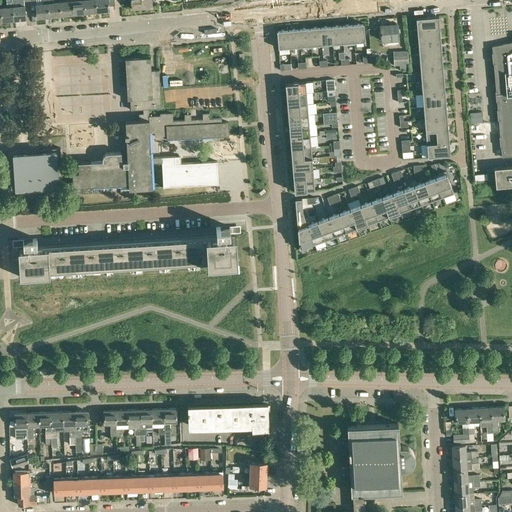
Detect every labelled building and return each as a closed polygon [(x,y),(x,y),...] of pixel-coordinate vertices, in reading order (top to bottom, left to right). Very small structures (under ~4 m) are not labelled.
[(6,0),(7,7),(0,8),(2,21),(14,20),(13,6),(12,1),(12,0),(6,0)] [(17,0),(12,0),(12,1),(13,6),(14,20),(26,19),(25,5),(18,6),(18,0),(17,0)] [(42,0),(43,4),(36,4),(37,18),(49,16),(47,0),(42,0)] [(47,0),(49,16),(61,15),(60,2),(53,3),(53,0),(47,0)] [(65,0),(66,1),(60,2),(61,15),(73,14),(71,0),(65,0)] [(71,0),(73,14),(85,13),(83,0),(71,0)] [(83,0),(85,13),(97,12),(95,0),(83,0)] [(95,0),(97,12),(109,10),(109,5),(114,5),(114,0),(95,0)] [(152,1),(151,0),(131,0),(132,8),(152,7),(152,1)] [(416,19),(417,28),(417,31),(440,29),(438,17),(416,19)] [(364,23),(353,24),(354,42),(365,41),(364,23)] [(380,39),(397,37),(396,23),(379,25),(380,39)] [(349,24),(342,25),(344,43),(354,42),(353,24),(349,24)] [(342,25),(331,26),(333,43),(344,43),(342,25)] [(328,26),(320,27),(322,44),(333,43),(331,26),(328,26)] [(313,27),(310,28),(311,45),(322,44),(320,27),(313,27)] [(299,28),(288,29),(290,47),(300,46),(299,28)] [(306,28),(299,28),(300,46),(311,45),(310,28),(306,28)] [(288,29),(277,30),(278,48),(290,47),(288,29)] [(417,31),(417,34),(418,44),(441,42),(440,29),(417,31)] [(495,45),(492,45),(494,65),(495,86),(499,122),(501,156),(511,155),(511,41),(507,43),(502,44),(496,45),(495,45)] [(418,44),(419,54),(419,56),(442,55),(441,45),(441,42),(418,44)] [(394,65),(403,64),(403,69),(408,69),(407,52),(393,53),(394,65)] [(419,56),(419,59),(420,69),(443,67),(442,63),(442,55),(419,56)] [(79,172),(72,172),(73,186),(128,183),(129,189),(153,187),(151,163),(162,162),(163,186),(218,184),(217,161),(181,163),(180,156),(151,157),(150,132),(154,132),(155,136),(166,135),(167,139),(229,135),(228,121),(221,122),(221,118),(209,118),(208,112),(202,113),(202,119),(191,119),(190,113),(184,114),(184,120),(172,120),(172,112),(160,113),(160,115),(149,116),(148,108),(160,107),(159,69),(151,70),(150,57),(125,58),(127,99),(130,99),(130,109),(143,108),(143,113),(136,113),(137,120),(125,121),(126,133),(124,133),(125,136),(126,136),(127,160),(121,161),(121,151),(108,152),(107,152),(106,153),(105,153),(105,154),(104,154),(103,155),(103,156),(102,157),(102,158),(102,159),(102,161),(78,162),(79,172)] [(420,69),(421,82),(444,80),(443,67),(420,69)] [(334,79),(326,80),(327,91),(335,90),(334,79)] [(445,89),(444,80),(421,82),(422,94),(445,92),(445,89)] [(305,82),(285,84),(286,90),(286,95),(306,93),(305,82)] [(422,94),(423,107),(446,105),(445,96),(445,92),(422,94)] [(306,93),(286,95),(286,98),(287,105),(307,104),(306,93)] [(308,114),(307,104),(287,105),(288,116),(308,114)] [(423,107),(424,119),(447,117),(446,105),(423,107)] [(309,125),(308,114),(288,116),(289,127),(309,125)] [(424,119),(425,132),(448,130),(447,117),(424,119)] [(309,125),(289,127),(290,138),(310,136),(309,125)] [(425,132),(426,144),(449,142),(448,130),(425,132)] [(310,136),(290,138),(290,148),(311,147),(310,136)] [(426,144),(428,157),(450,155),(449,145),(449,142),(426,144)] [(311,147),(290,148),(291,155),(291,159),(312,157),(311,147)] [(27,153),(27,150),(8,151),(11,189),(63,186),(60,148),(42,149),(42,152),(27,153)] [(312,157),(291,159),(292,162),(292,170),(312,168),(312,157)] [(511,165),(494,167),(496,186),(511,184),(511,165)] [(313,179),(312,168),(292,170),(293,181),(313,179)] [(453,192),(446,173),(435,177),(442,196),(453,192)] [(442,196),(435,177),(424,181),(431,200),(442,196)] [(314,190),(313,179),(293,181),(294,192),(314,190)] [(431,200),(424,181),(414,185),(421,204),(431,200)] [(421,204),(414,185),(403,189),(410,208),(421,204)] [(399,212),(410,208),(403,189),(396,192),(392,193),(399,212)] [(399,212),(392,193),(381,197),(388,216),(399,212)] [(388,216),(381,197),(371,201),(378,220),(388,216)] [(303,214),(301,198),(295,199),(297,228),(299,249),(314,243),(307,224),(303,214)] [(378,220),(371,201),(360,205),(367,224),(378,220)] [(367,224),(360,205),(349,209),(356,228),(367,224)] [(356,228),(349,209),(339,213),(346,232),(356,228)] [(346,232),(339,213),(328,217),(335,235),(346,232)] [(335,235),(328,217),(317,220),(324,239),(335,235)] [(324,239),(317,220),(307,224),(314,243),(324,239)] [(234,236),(233,226),(214,227),(215,231),(37,242),(37,238),(18,239),(19,249),(18,250),(20,281),(64,278),(64,276),(207,267),(207,266),(231,264),(230,260),(236,260),(235,236),(234,236)] [(321,254),(331,251),(328,242),(318,246),(321,254)] [(267,402),(197,404),(188,405),(188,424),(252,422),(252,429),(268,428),(267,422),(268,422),(267,402)] [(505,407),(492,408),(494,432),(499,432),(498,425),(498,421),(505,421),(505,407)] [(152,408),(140,409),(140,434),(146,434),(146,427),(152,427),(152,422),(152,408)] [(164,408),(152,408),(152,422),(164,421),(164,408)] [(164,408),(164,421),(164,426),(164,434),(165,444),(171,443),(170,421),(176,421),(176,408),(164,408)] [(481,422),(480,422),(480,426),(486,426),(487,432),(494,432),(492,408),(480,409),(481,422)] [(128,409),(116,410),(116,423),(128,422),(128,409)] [(140,409),(128,409),(128,422),(128,428),(135,427),(135,444),(141,444),(141,440),(140,434),(140,409)] [(457,424),(462,423),(462,427),(462,433),(468,433),(468,434),(470,433),(469,426),(468,426),(468,423),(469,423),(468,409),(456,410),(457,424)] [(480,409),(468,409),(469,423),(480,422),(481,422),(480,409)] [(104,423),(110,423),(110,428),(111,435),(116,435),(116,428),(116,423),(116,410),(104,410),(104,423)] [(63,411),(51,412),(51,425),(63,424),(63,411)] [(75,411),(63,411),(63,424),(75,424),(75,411)] [(87,411),(75,411),(75,424),(75,429),(76,436),(81,436),(81,429),(87,429),(87,424),(87,411)] [(15,426),(21,426),(22,438),(21,438),(22,443),(27,443),(27,438),(27,412),(15,413),(15,426)] [(39,412),(27,412),(27,438),(33,438),(33,431),(33,425),(39,425),(39,412)] [(51,412),(39,412),(39,425),(45,425),(45,430),(45,442),(51,441),(51,437),(52,437),(51,430),(51,425),(51,412)] [(400,446),(399,424),(391,424),(388,424),(374,425),(369,425),(352,426),(349,426),(349,431),(351,463),(342,463),(342,468),(343,474),(351,473),(352,493),(354,493),(354,511),(334,511),(368,511),(368,510),(366,510),(365,493),(377,492),(403,491),(402,469),(406,468),(411,467),(414,463),(415,460),(416,457),(415,453),(413,449),(409,447),(405,446),(400,446)] [(468,433),(462,433),(453,434),(453,442),(469,441),(468,434),(468,433)] [(454,447),(454,459),(478,457),(478,450),(471,450),(471,451),(467,451),(467,446),(454,447)] [(67,447),(58,447),(58,457),(67,457),(67,447)] [(210,452),(210,447),(201,447),(201,459),(210,459),(210,452)] [(12,467),(28,462),(28,453),(10,459),(12,466),(12,467)] [(478,457),(454,459),(455,471),(468,470),(468,463),(472,462),(478,462),(478,457)] [(251,461),(250,474),(266,474),(266,462),(251,461)] [(114,477),(114,490),(126,490),(126,477),(120,477),(120,469),(114,469),(114,477)] [(14,471),(14,483),(28,483),(27,470),(14,471)] [(468,470),(455,471),(456,483),(469,482),(469,481),(472,480),(472,481),(480,481),(479,474),(472,474),(468,475),(468,470)] [(211,473),(198,474),(199,487),(211,487),(211,473)] [(223,473),(211,473),(211,487),(223,486),(223,473)] [(186,474),(174,475),(175,488),(187,488),(186,474)] [(198,474),(186,474),(187,488),(199,487),(198,474)] [(266,474),(250,474),(250,486),(265,487),(266,474)] [(162,475),(150,476),(151,489),(163,489),(162,475)] [(174,475),(162,475),(163,489),(175,488),(174,475)] [(138,476),(126,477),(126,490),(139,489),(138,476)] [(150,476),(138,476),(139,489),(151,489),(150,476)] [(114,477),(102,478),(102,491),(114,490),(114,477)] [(90,478),(78,479),(78,492),(90,491),(90,478)] [(102,478),(90,478),(90,491),(102,491),(102,478)] [(66,492),(65,479),(53,479),(54,493),(66,492)] [(78,479),(65,479),(66,492),(78,492),(78,479)] [(228,479),(228,489),(237,489),(237,479),(228,479)] [(469,482),(456,483),(456,494),(469,494),(469,493),(469,482)] [(28,495),(28,483),(14,483),(15,495),(18,495),(28,495)] [(469,494),(456,494),(457,506),(481,505),(481,500),(481,498),(475,498),(474,492),(469,493),(469,494)] [(28,495),(18,495),(18,505),(37,504),(36,495),(28,495)]
